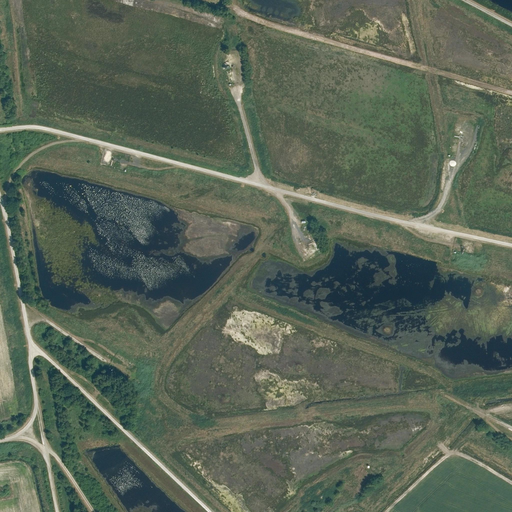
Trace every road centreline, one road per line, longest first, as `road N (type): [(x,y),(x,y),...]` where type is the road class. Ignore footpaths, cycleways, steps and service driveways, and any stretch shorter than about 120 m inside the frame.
road 1 (track): [(0,129),(65,132),(511,244)]
road 2 (track): [(86,138),(38,150),(6,191),(31,345)]
road 3 (track): [(31,345),(210,511)]
road 4 (track): [(19,296),(135,381)]
road 5 (track): [(268,187),(233,70)]
